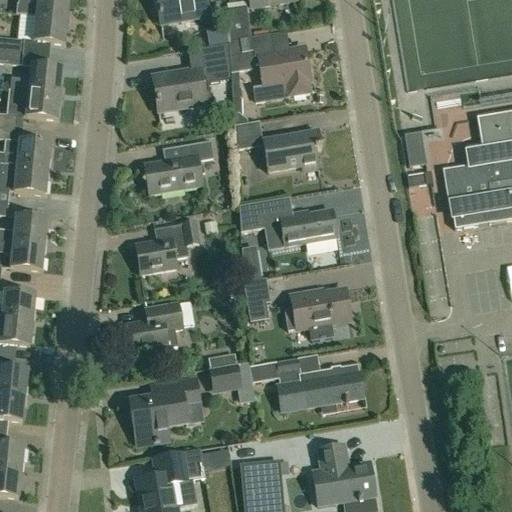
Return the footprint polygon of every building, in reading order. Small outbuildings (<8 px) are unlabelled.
[(14,15),(34,17),(67,21),(68,0),(36,0),(36,3),(25,2),(21,5),(16,5),(14,15)] [(155,0),(160,26),(208,17),(204,0),(155,0)] [(248,0),(250,10),(296,2),(295,0),(248,0)] [(246,7),(245,3),(227,5),(227,9),(229,42),(251,39),(246,7)] [(64,46),(67,21),(34,17),(32,43),(64,46)] [(280,35),(282,51),(296,49),(294,33),(280,35)] [(274,35),(268,36),(254,38),(251,39),(229,42),(229,46),(231,74),(231,90),(239,90),(238,73),(254,70),(253,61),(254,61),(254,59),(257,58),(262,89),(252,91),(254,98),(253,98),(254,105),(310,95),(308,82),(309,82),(308,74),(304,50),(277,54),(274,35)] [(0,52),(23,55),(24,42),(0,39),(0,52)] [(0,65),(22,67),(23,55),(0,52),(0,65)] [(11,79),(10,91),(59,96),(62,71),(30,68),(29,81),(11,79)] [(158,114),(205,106),(199,70),(151,79),(158,114)] [(232,100),(241,100),(241,90),(239,90),(231,90),(232,100)] [(10,91),(7,117),(23,118),(25,119),(56,122),(59,96),(10,91)] [(475,165),(442,171),(448,206),(459,204),(459,209),(452,214),(454,229),(511,220),(511,113),(476,119),(481,151),(477,152),(474,161),(475,165)] [(234,127),(247,125),(247,122),(242,117),(238,115),(233,115),(234,127)] [(0,128),(22,131),(23,118),(7,117),(0,116),(0,128)] [(262,142),(259,123),(247,125),(234,127),(236,152),(245,151),(247,158),(257,157),(256,149),(263,148),(268,174),(317,165),(315,152),(321,151),(318,133),(262,142)] [(0,166),(16,169),(47,172),(50,146),(21,143),(22,131),(0,128),(0,140),(4,141),(3,155),(0,154),(0,166)] [(420,135),(403,137),(409,170),(426,167),(420,135)] [(148,196),(201,187),(197,164),(213,161),(210,143),(161,151),(163,164),(143,167),(148,196)] [(0,192),(9,193),(13,194),(45,198),(47,172),(16,169),(0,166),(0,192)] [(409,190),(426,187),(426,186),(432,185),(431,173),(424,174),(424,175),(407,178),(409,190)] [(0,205),(8,206),(9,193),(0,192),(0,205)] [(272,218),(270,202),(239,207),(241,249),(251,249),(250,233),(264,230),(268,251),(336,240),(332,212),(281,220),(280,217),(272,218)] [(0,243),(44,248),(46,222),(15,219),(13,233),(0,231),(0,243)] [(203,224),(205,235),(217,234),(215,222),(203,224)] [(184,249),(200,246),(196,223),(179,225),(184,249)] [(140,276),(177,270),(172,242),(180,240),(177,227),(154,231),(156,243),(135,247),(140,276)] [(41,274),(44,248),(0,243),(0,255),(11,256),(9,270),(41,274)] [(255,251),(241,253),(242,262),(256,260),(255,251)] [(266,280),(256,282),(242,284),(246,308),(248,307),(250,320),(260,318),(258,306),(270,304),(266,280)] [(332,340),(330,326),(350,322),(344,291),(316,296),(316,292),(290,296),(293,316),(285,317),(288,333),(308,330),(310,344),(332,340)] [(0,319),(32,323),(35,298),(3,294),(2,308),(0,307),(0,319)] [(132,363),(145,361),(144,354),(177,349),(174,332),(182,331),(178,305),(145,311),(147,322),(127,326),(132,363)] [(203,305),(190,306),(191,329),(203,328),(203,305)] [(0,345),(16,347),(30,349),(32,323),(0,319),(0,345)] [(300,376),(297,360),(249,368),(252,385),(279,380),(280,387),(277,387),(282,413),(363,400),(357,367),(300,376)] [(212,396),(242,391),(241,390),(252,388),(248,364),(238,366),(208,371),(212,396)] [(0,395),(25,398),(27,372),(14,371),(0,369),(0,395)] [(195,380),(157,386),(149,388),(151,400),(130,403),(137,447),(157,443),(155,429),(167,427),(186,424),(183,405),(199,402),(195,380)] [(0,434),(6,435),(8,423),(22,424),(25,398),(0,395),(0,434)] [(0,472),(21,475),(24,449),(5,447),(0,446),(0,472)] [(370,464),(347,468),(344,447),(317,451),(321,472),(312,474),(318,508),(375,499),(370,464)] [(234,451),(200,456),(203,473),(237,467),(234,451)] [(203,473),(200,456),(200,452),(172,457),(175,475),(153,479),(136,481),(140,511),(177,511),(177,510),(173,486),(192,483),(204,481),(203,473)] [(266,511),(282,511),(278,464),(262,465),(266,511)] [(245,511),(266,511),(262,465),(242,467),(245,511)] [(0,498),(18,500),(21,475),(0,472),(0,498)]
